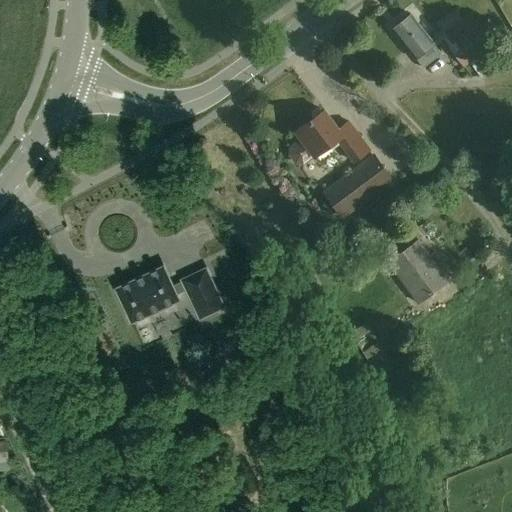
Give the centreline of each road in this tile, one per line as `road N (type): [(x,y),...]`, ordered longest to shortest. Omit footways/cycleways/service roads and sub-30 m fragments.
road 1 (tertiary): [(62,79),(138,100),(190,100),(345,0)]
road 2 (tertiary): [(0,194),(34,146),(62,79)]
road 3 (track): [(0,395),(54,511)]
